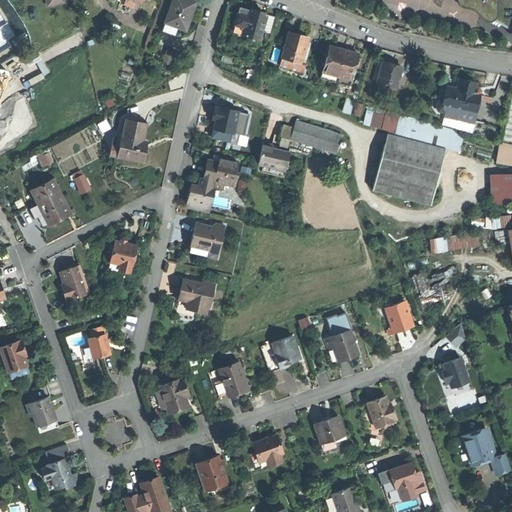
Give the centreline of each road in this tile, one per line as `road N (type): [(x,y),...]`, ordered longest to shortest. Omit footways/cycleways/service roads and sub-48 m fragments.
road 1 (residential): [(167,203),(143,201),(33,257),(30,272),(81,417)]
road 2 (residential): [(150,452),(401,365)]
road 3 (residential): [(511,65),(379,34),(285,0)]
road 4 (residential): [(216,0),(167,203)]
road 5 (residential): [(167,203),(131,400)]
road 6 (residential): [(401,365),(451,511)]
road 7 (unknown): [(331,116),(279,99),(200,53)]
